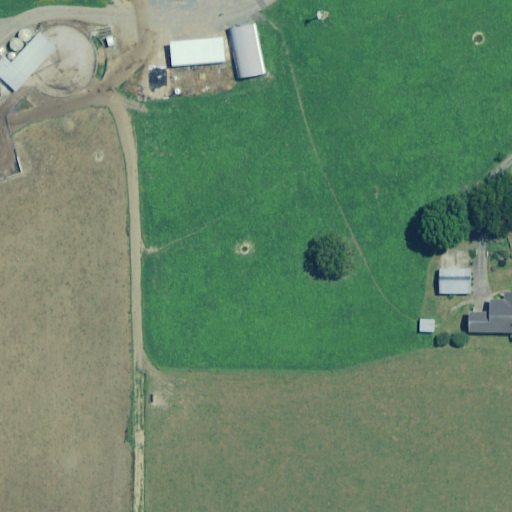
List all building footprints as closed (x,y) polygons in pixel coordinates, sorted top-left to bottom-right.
[(256,24),(232,28),(241,78),(265,74),(256,24)] [(230,51),(226,28),(177,38),(182,65),(217,58),(216,54),(230,51)] [(57,50),(41,35),(32,44),(20,33),(1,54),(0,54),(0,76),(17,93),(57,50)] [(166,90),(161,69),(145,72),(147,79),(142,80),(146,95),(166,90)] [(470,295),(470,270),(438,270),(437,294),(470,295)] [(511,292),(507,293),(506,299),(492,299),(492,314),(468,313),(467,333),(511,334),(511,292)] [(434,321),(420,321),(420,333),(434,333),(434,321)]
